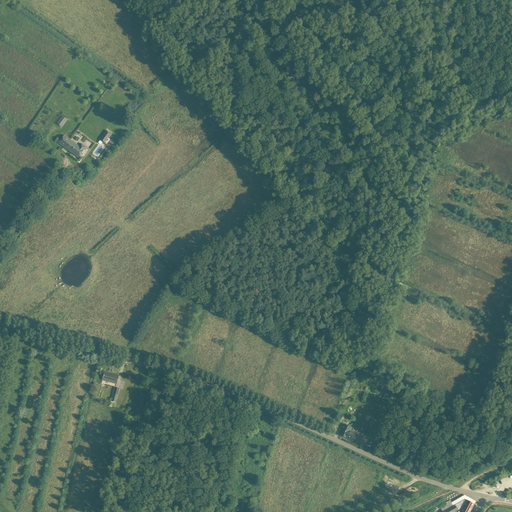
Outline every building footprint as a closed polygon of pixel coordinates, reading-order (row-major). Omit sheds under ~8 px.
[(56,124),(61,127),(65,119),(61,116),(56,124)] [(78,158),(81,154),(84,150),(86,147),(81,144),(79,147),(70,140),(79,129),(71,124),(63,135),(64,136),(61,139),(58,137),(55,141),(78,158)] [(116,384),(118,376),(104,372),(102,380),(116,384)] [(350,427),(345,425),(340,436),(359,444),(362,436),(349,430),(350,427)] [(450,500),(430,511),(441,511),(447,509),(448,511),(469,511),(474,504),(465,499),(458,502),(457,500),(452,503),(450,500)]
